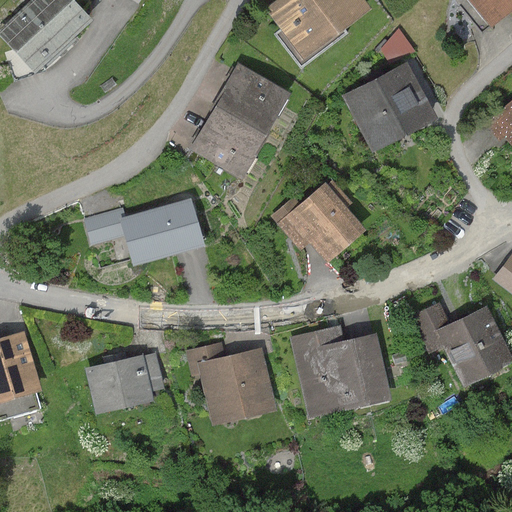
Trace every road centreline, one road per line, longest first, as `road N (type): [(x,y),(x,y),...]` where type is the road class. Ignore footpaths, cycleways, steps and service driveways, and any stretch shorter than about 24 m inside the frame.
road 1 (residential): [(511,224),(379,290),(281,311),(160,315),(0,287)]
road 2 (residential): [(0,229),(118,171),(145,149),(240,0)]
